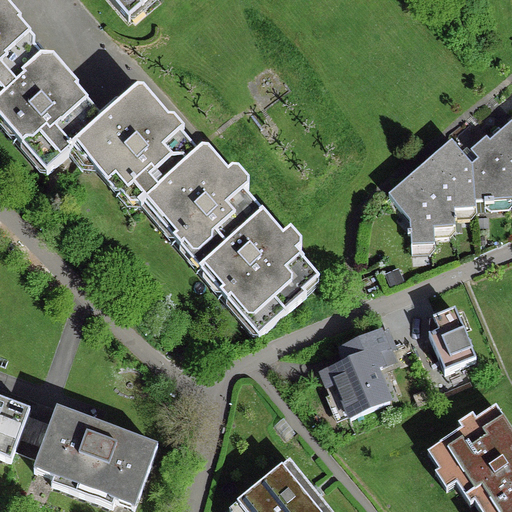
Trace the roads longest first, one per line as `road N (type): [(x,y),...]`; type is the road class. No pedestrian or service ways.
road 1 (residential): [(511,250),(246,362),(209,398)]
road 2 (residential): [(0,210),(87,300),(209,398)]
